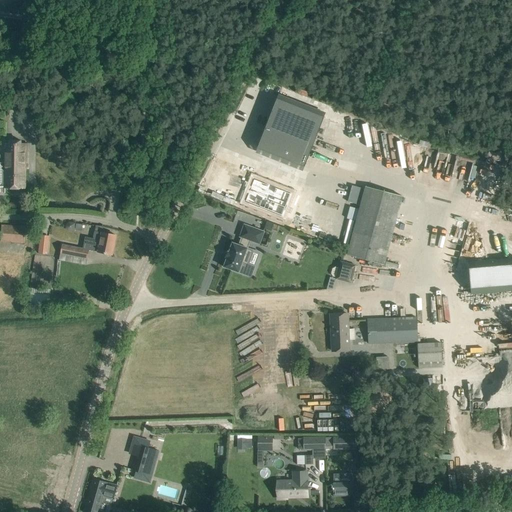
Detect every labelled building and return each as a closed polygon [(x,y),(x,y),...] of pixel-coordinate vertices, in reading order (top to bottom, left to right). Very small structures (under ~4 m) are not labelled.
[(276,99),(257,148),(304,166),(324,117),(276,99)] [(0,186),(4,186),(4,187),(4,188),(24,189),(25,165),(27,165),(28,155),(28,143),(4,142),(4,163),(0,162),(0,186)] [(411,158),(410,170),(418,171),(419,159),(411,158)] [(347,255),(383,265),(401,196),(365,186),(365,189),(352,186),(347,202),(360,205),(347,255)] [(224,266),(223,267),(224,267),(225,267),(237,272),(238,272),(239,271),(242,263),(247,265),(253,250),(247,248),(247,247),(250,240),(258,243),(259,244),(260,243),(264,232),(264,231),(263,231),(245,225),(244,224),(244,225),(240,236),(240,237),(241,237),(239,245),(233,243),(232,242),(232,243),(232,244),(229,252),(228,252),(226,257),(227,257),(224,266)] [(25,227),(1,226),(0,238),(0,241),(24,243),(25,227)] [(69,258),(70,255),(87,258),(88,250),(111,255),(115,235),(94,231),(93,238),(85,237),(82,249),(61,245),(60,253),(66,254),(66,258),(69,258)] [(38,253),(47,254),(49,236),(40,235),(38,253)] [(511,257),(468,262),(470,294),(511,290),(511,257)] [(336,277),(335,279),(350,283),(355,265),(340,261),(338,267),(335,267),(332,268),(331,273),(332,276),(336,277)] [(30,294),(29,307),(49,308),(50,295),(30,294)] [(347,314),(330,314),(331,351),(348,350),(347,314)] [(416,318),(367,320),(368,344),(417,342),(416,318)] [(408,363),(408,369),(442,367),(441,342),(418,343),(419,362),(408,363)] [(258,436),(259,451),(273,451),(273,436),(258,436)] [(354,438),(324,439),(324,450),(354,450),(354,438)] [(238,439),(238,447),(248,447),(251,447),(251,439),(238,439)] [(298,439),(298,449),(303,449),(303,451),(312,451),(312,455),(305,455),(305,464),(313,464),(313,459),(325,458),(325,450),(324,450),(324,439),(298,439)] [(132,470),(151,476),(158,451),(138,445),(132,470)] [(306,471),(293,472),(293,481),(285,481),(286,497),(307,496),(307,495),(310,495),(310,488),(307,488),(306,471)] [(332,487),(332,489),(334,489),(334,495),(353,495),(353,485),(353,484),(352,473),(341,473),(333,474),(333,484),(332,484),(332,487)] [(108,483),(93,478),(83,511),(98,511),(103,500),(101,499),(102,497),(113,500),(117,486),(107,483),(108,483)]
